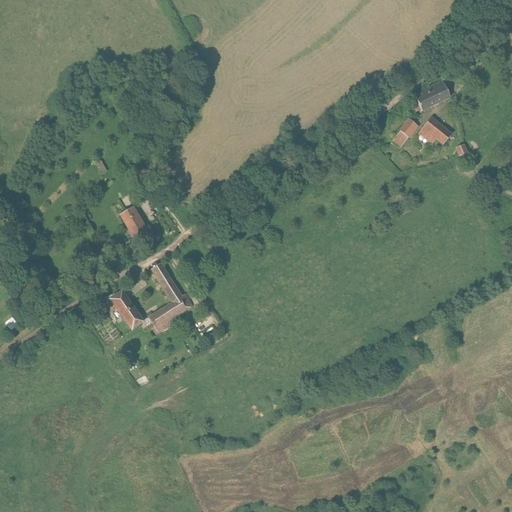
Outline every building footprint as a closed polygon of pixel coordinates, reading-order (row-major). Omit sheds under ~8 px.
[(413,96),(421,110),(449,98),(441,82),(413,96)] [(442,146),(444,144),(451,136),(430,120),(420,133),(433,143),(435,141),(442,146)] [(408,138),(409,139),(418,128),(408,121),(400,132),(408,138)] [(458,156),(466,153),(463,145),(455,148),(458,156)] [(95,164),(101,175),(107,172),(100,161),(95,164)] [(120,216),(138,247),(140,251),(153,244),(133,208),(120,216)] [(81,258),(92,259),(93,246),(81,245),(81,258)] [(151,271),(156,279),(170,303),(147,318),(158,335),(174,325),(171,321),(190,308),(192,307),(184,295),(181,297),(160,265),(151,271)] [(109,301),(133,331),(145,322),(120,292),(109,301)] [(91,325),(98,320),(92,311),(85,316),(91,325)]
